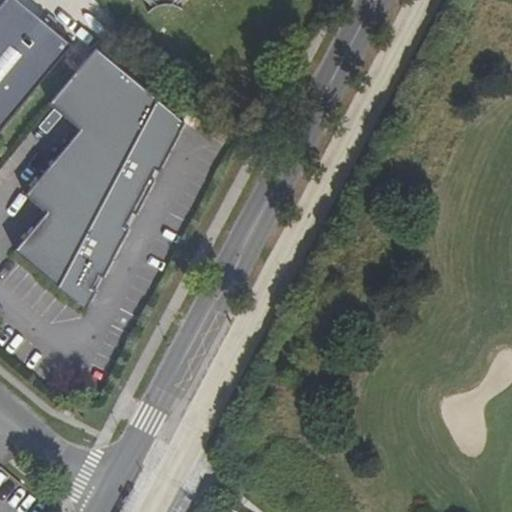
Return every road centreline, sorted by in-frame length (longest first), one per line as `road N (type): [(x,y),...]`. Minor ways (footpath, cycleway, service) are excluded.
road 1 (tertiary): [(107,507),(376,0)]
road 2 (residential): [(0,418),(107,507)]
